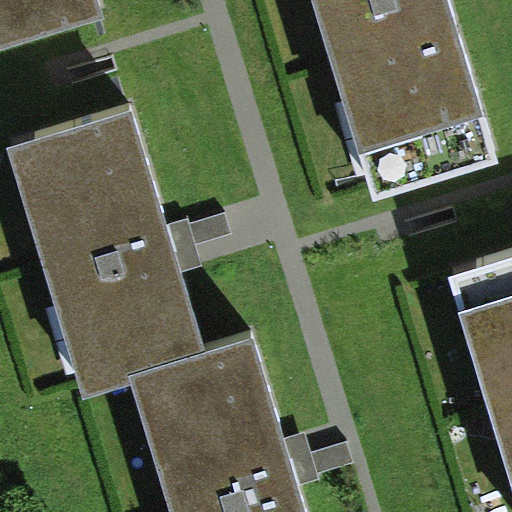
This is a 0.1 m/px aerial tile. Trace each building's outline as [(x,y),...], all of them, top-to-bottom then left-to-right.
[(98,0),(0,0),(0,30),(99,2),(98,0)] [(453,0),(314,0),(366,177),(495,140),(453,0)] [(137,95),(6,134),(76,376),(208,338),(137,95)] [(511,241),(451,259),(511,470),(511,241)] [(311,511),(257,325),(134,360),(177,511),(311,511)]
